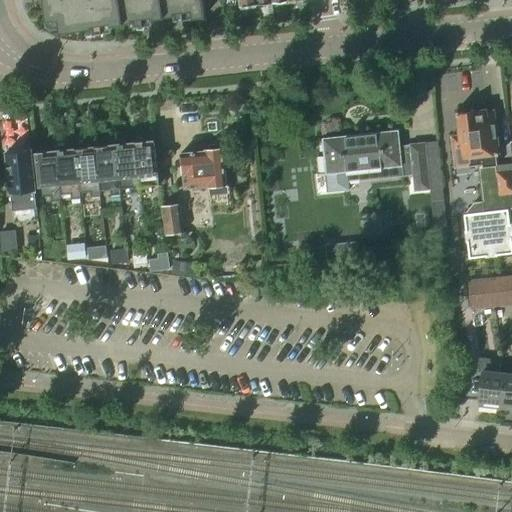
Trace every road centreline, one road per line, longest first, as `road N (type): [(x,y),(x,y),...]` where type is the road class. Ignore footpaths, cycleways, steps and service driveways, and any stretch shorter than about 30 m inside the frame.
road 1 (tertiary): [(0,44),(48,72),(79,74),(332,50)]
road 2 (tertiary): [(332,50),(511,30)]
